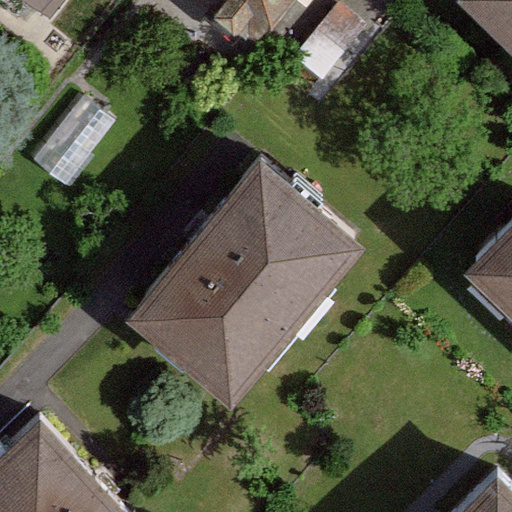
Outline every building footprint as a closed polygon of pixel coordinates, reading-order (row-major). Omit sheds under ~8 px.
[(6,0),(43,29),(66,0),(6,0)] [(171,0),(245,60),(294,0),(171,0)] [(330,74),(377,15),(358,0),(337,0),(298,49),(330,74)] [(511,0),(464,0),(452,13),(511,71),(511,0)] [(259,171),(128,329),(237,419),(368,261),(259,171)] [(511,222),(458,282),(511,330),(511,222)] [(115,511),(36,430),(0,462),(0,511),(115,511)] [(511,511),(511,507),(495,491),(475,511),(511,511)]
